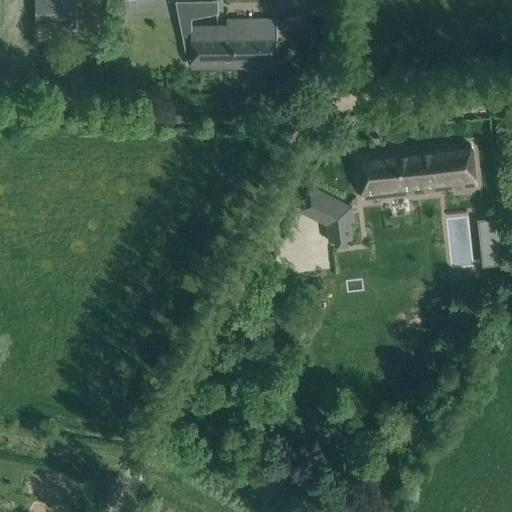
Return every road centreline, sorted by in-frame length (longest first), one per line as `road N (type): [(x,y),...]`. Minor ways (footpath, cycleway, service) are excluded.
road 1 (unclassified): [(114,511),(321,115),(334,0)]
road 2 (track): [(0,121),(321,115),(511,93)]
